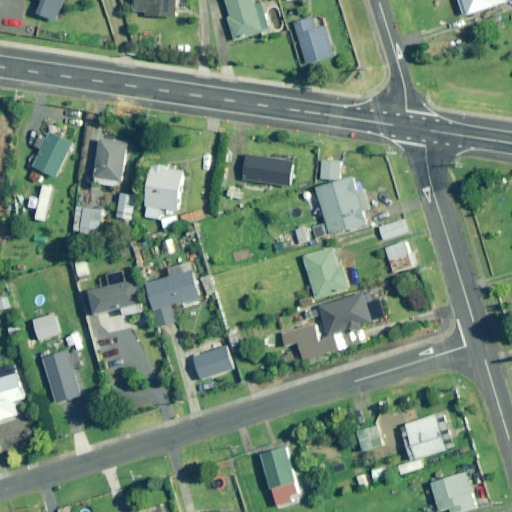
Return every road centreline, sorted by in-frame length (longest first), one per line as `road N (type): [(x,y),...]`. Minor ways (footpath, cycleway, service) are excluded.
road 1 (residential): [(0,490),(480,344)]
road 2 (unclassified): [(0,68),(417,128)]
road 3 (unclassified): [(417,128),(480,344)]
road 4 (residential): [(378,0),(417,128)]
